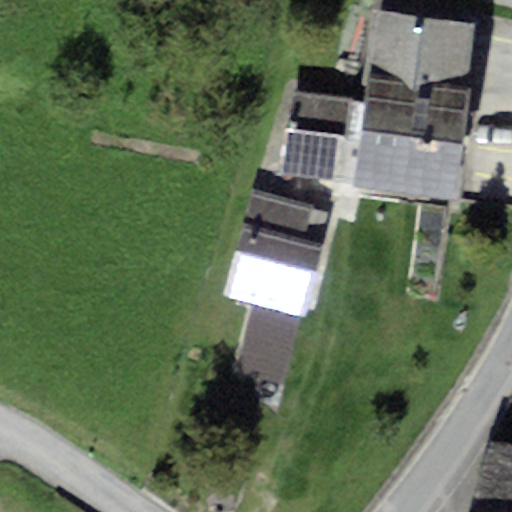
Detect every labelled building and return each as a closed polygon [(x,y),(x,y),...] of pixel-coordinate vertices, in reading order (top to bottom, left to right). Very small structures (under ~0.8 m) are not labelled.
[(373,75),(462,88),(472,26),(376,11),(366,74),(373,75)] [(453,206),(472,90),(462,88),(373,75),(368,102),(355,184),(354,190),(453,206)] [(368,102),(294,91),(282,173),(355,184),(368,102)] [(253,190),(243,224),(304,241),(314,206),(253,190)] [(304,241),(243,224),(223,295),(254,304),(300,316),(306,318),(326,246),(304,241)] [(282,383),(300,316),(254,304),(236,371),(282,383)] [(471,511),(511,511),(511,445),(489,442),(471,511)]
